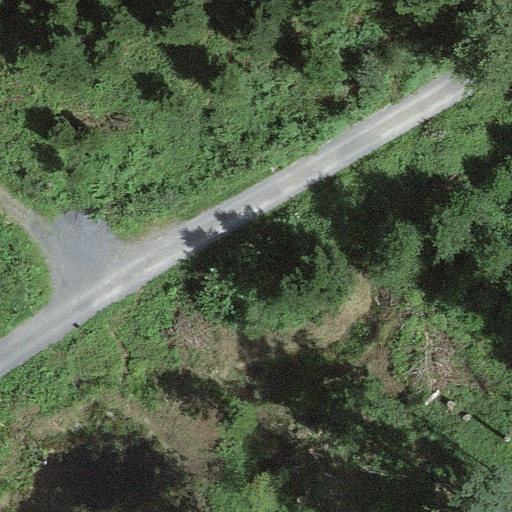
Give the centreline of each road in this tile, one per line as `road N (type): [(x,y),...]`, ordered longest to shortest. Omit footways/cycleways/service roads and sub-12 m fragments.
road 1 (track): [(0,357),(100,287),(511,54)]
road 2 (track): [(0,176),(100,287)]
